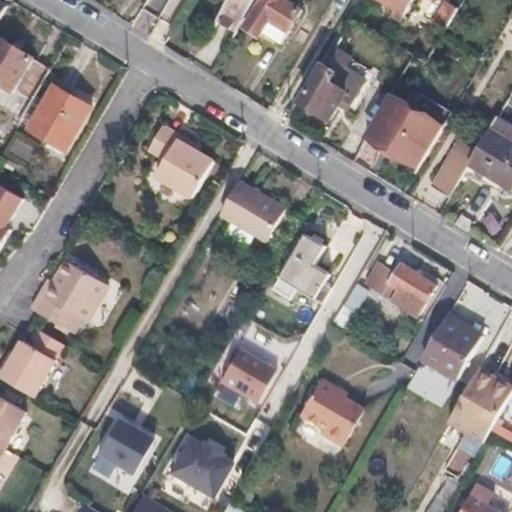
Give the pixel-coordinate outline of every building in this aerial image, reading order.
[(227,0),(217,18),(237,30),(255,0),(227,0)] [(286,0),(261,0),(246,27),(261,35),(263,31),(282,43),(302,9),(286,0)] [(382,0),(405,13),(412,0),(382,0)] [(458,6),(447,0),(445,0),(432,24),(443,31),(458,6)] [(0,102),(22,116),(51,68),(0,37),(0,102)] [(334,49),(325,64),(302,102),(330,119),(339,104),(346,91),(355,97),(365,79),(344,67),(349,59),(334,49)] [(92,106),(58,85),(33,129),(68,150),(92,106)] [(295,97),(282,89),(270,110),(283,118),(295,97)] [(355,97),(346,91),(339,104),(348,110),(355,97)] [(420,167),(444,126),(405,103),(390,94),(365,135),(383,145),(420,167)] [(405,103),(444,126),(448,120),(409,96),(405,103)] [(0,102),(0,105),(21,118),(22,116),(0,102)] [(511,122),(498,114),(490,127),(511,140),(511,122)] [(147,150),(163,160),(154,175),(190,197),(212,159),(189,146),(193,141),(162,123),(147,150)] [(511,140),(490,127),(475,153),(469,163),(486,173),(504,184),(511,188),(511,140)] [(475,153),(457,142),(431,186),(449,197),(469,163),(475,153)] [(417,172),(420,167),(383,145),(380,150),(417,172)] [(486,173),(482,181),(500,192),(504,184),(486,173)] [(286,211),(240,184),(222,216),(268,243),(286,211)] [(24,200),(0,186),(0,251),(12,232),(8,229),(24,200)] [(328,246),(307,234),(282,277),(277,274),(270,287),(290,298),(296,286),(317,298),(331,274),(317,266),(328,246)] [(46,280),(39,276),(22,305),(62,328),(70,315),(74,317),(77,319),(99,281),(59,258),(46,280)] [(439,285),(402,263),(397,272),(379,262),(366,285),(393,302),(410,311),(419,317),(433,294),(435,295),(437,292),(435,291),(439,285)] [(368,291),(358,286),(346,306),(356,311),(368,291)] [(346,305),(336,322),(345,328),(355,311),(346,306),(346,305)] [(485,335),(450,314),(424,359),(459,380),(485,335)] [(74,317),(70,315),(62,328),(67,331),(74,317)] [(9,359),(4,356),(0,363),(0,376),(33,395),(53,359),(20,340),(9,359)] [(260,407),(277,375),(227,345),(208,378),(260,407)] [(484,441),(511,392),(511,387),(481,369),(451,422),(484,441)] [(350,397),(327,383),(305,421),(325,433),(322,438),(348,453),(370,414),(348,400),(350,397)] [(0,447),(3,449),(24,413),(0,398),(0,447)] [(134,474),(154,439),(119,418),(98,453),(134,474)] [(217,503),(235,469),(175,434),(155,468),(217,503)] [(449,476),(437,497),(447,503),(462,477),(456,474),(453,478),(449,476)] [(492,494),(475,484),(458,511),(499,511),(485,504),(492,494)] [(167,511),(140,495),(129,511),(167,511)] [(447,503),(437,497),(428,511),(443,511),(448,503),(447,503)]
